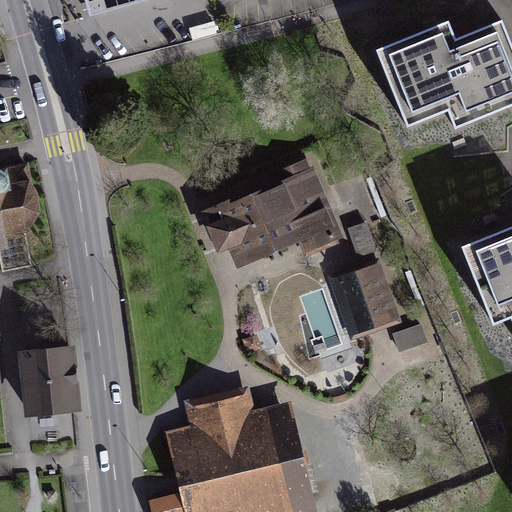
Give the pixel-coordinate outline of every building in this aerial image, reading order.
[(84,0),(91,22),(160,2),(159,0),(84,0)] [(441,16),(369,45),(402,128),(446,110),(455,134),(511,111),(511,60),(495,18),(449,37),(441,16)] [(0,253),(11,252),(8,237),(30,233),(45,214),(40,193),(33,183),(28,160),(0,166),(0,253)] [(275,189),(209,221),(237,276),(296,248),(302,259),(342,239),(305,164),(271,181),(275,189)] [(365,226),(347,232),(357,260),(375,253),(365,226)] [(511,228),(459,249),(492,332),(511,324),(511,228)] [(377,263),(328,281),(349,339),(398,322),(377,263)] [(420,329),(393,337),(399,357),(426,348),(420,329)] [(0,460),(14,459),(1,343),(0,342),(0,460)] [(71,349),(24,353),(29,411),(76,408),(71,349)] [(180,499),(147,506),(148,511),(292,511),(313,507),(290,407),(255,415),(250,392),(182,408),(188,432),(165,437),(180,499)]
